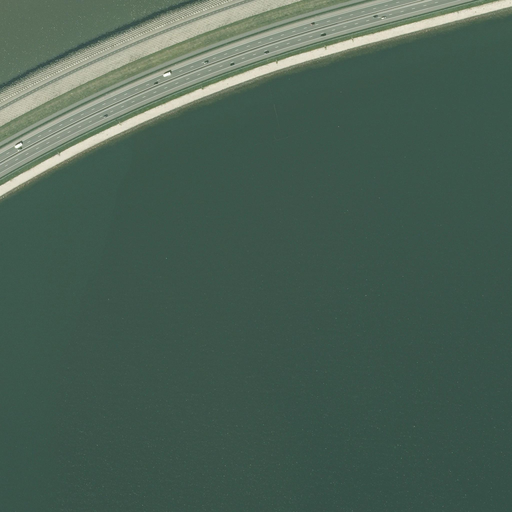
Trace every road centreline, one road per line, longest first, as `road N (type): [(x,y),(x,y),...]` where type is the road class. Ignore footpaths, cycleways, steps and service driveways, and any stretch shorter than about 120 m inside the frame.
road 1 (motorway): [(0,169),(194,76),(446,0)]
road 2 (motorway): [(406,0),(190,66),(0,157)]
